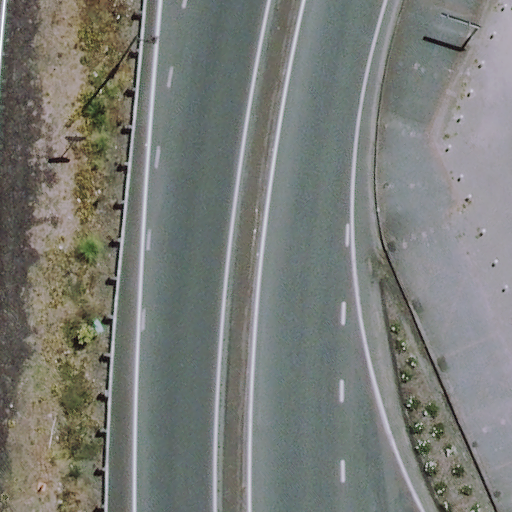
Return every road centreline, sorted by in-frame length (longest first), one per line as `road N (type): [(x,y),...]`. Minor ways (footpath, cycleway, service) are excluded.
road 1 (secondary): [(351,0),(293,325),(293,511)]
road 2 (secondary): [(180,511),(188,202),(216,0)]
